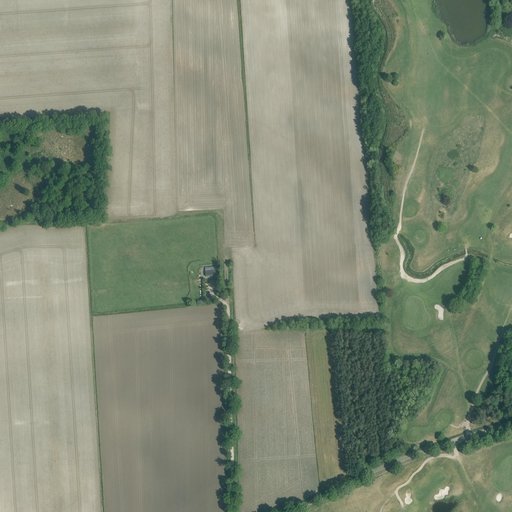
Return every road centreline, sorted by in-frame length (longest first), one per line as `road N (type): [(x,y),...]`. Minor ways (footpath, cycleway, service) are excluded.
road 1 (track): [(234,511),(226,262)]
road 2 (unclassified): [(292,511),(389,464),(511,422)]
